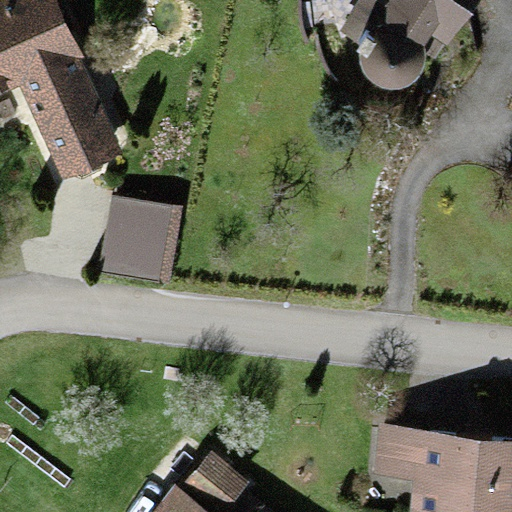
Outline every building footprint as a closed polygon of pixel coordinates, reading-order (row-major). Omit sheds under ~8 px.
[(42,0),(0,0),(0,82),(10,79),(50,172),(106,149),(42,0)] [(445,0),(384,0),(388,3),(355,51),(393,77),(445,0)] [(110,200),(101,267),(154,275),(163,207),(110,200)] [(511,511),(511,437),(377,426),(373,471),(415,474),(411,511),(511,511)] [(217,511),(240,480),(204,452),(157,511),(217,511)]
